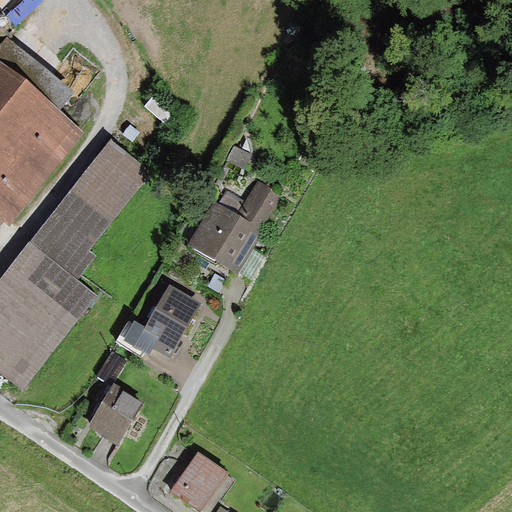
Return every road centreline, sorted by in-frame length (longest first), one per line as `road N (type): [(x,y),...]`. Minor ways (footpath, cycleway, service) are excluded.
road 1 (track): [(0,260),(105,123),(114,65),(76,0)]
road 2 (track): [(123,494),(228,325)]
road 3 (track): [(0,411),(148,511)]
